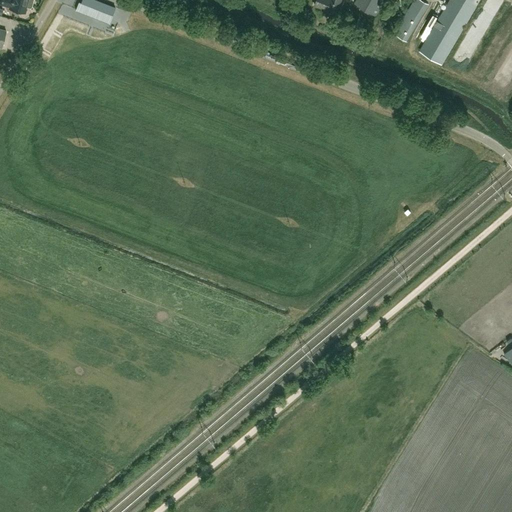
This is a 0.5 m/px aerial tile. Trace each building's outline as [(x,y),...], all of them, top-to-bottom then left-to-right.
[(0,0),(0,2),(11,6),(10,8),(24,12),(26,6),(30,7),(32,6),(33,0),(0,0)] [(112,15),(115,7),(96,0),(81,0),(81,2),(79,1),(76,9),(103,20),(106,13),(112,15)] [(317,0),(316,5),(324,8),(324,9),(338,15),(344,0),(317,0)] [(355,0),(354,3),(375,16),(384,0),(355,0)] [(429,4),(421,0),(414,0),(394,34),(406,42),(429,4)] [(443,63),(481,0),(451,0),(422,50),(443,63)] [(397,1),(391,2),(393,13),(399,11),(397,1)] [(64,5),(63,12),(74,15),(76,8),(64,5)]
